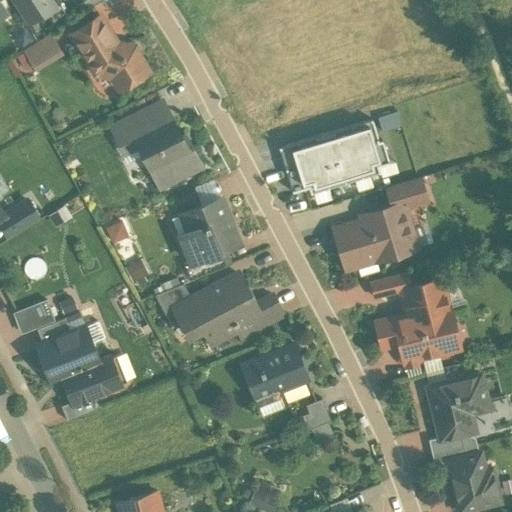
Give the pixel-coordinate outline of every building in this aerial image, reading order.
[(12,0),(26,23),(43,12),(35,0),(12,0)] [(35,0),(43,12),(56,4),(53,0),(35,0)] [(100,15),(72,33),(96,73),(102,74),(109,70),(118,85),(124,86),(146,72),(147,67),(139,54),(140,50),(136,44),(129,42),(126,44),(120,43),(117,41),(100,15)] [(143,111),(112,127),(121,144),(136,137),(135,136),(152,128),(143,111)] [(152,128),(135,136),(136,137),(161,187),(201,167),(192,148),(188,150),(172,118),(152,128)] [(292,191),(309,186),(311,192),(380,171),(378,165),(389,162),(382,139),(378,140),(372,118),(279,146),(292,191)] [(421,176),(387,186),(392,204),(402,201),(404,208),(428,200),(421,176)] [(221,198),(183,213),(190,230),(180,233),(191,260),(191,261),(220,250),(224,248),(239,242),(221,198)] [(0,201),(0,220),(9,215),(0,201)] [(392,204),(363,213),(365,219),(334,229),(346,266),(376,257),(377,260),(416,248),(404,208),(402,201),(392,204)] [(220,250),(191,261),(191,260),(184,263),(191,280),(230,264),(224,248),(220,250)] [(407,271),(372,280),(377,297),(404,290),(403,286),(411,284),(407,271)] [(192,298),(176,307),(176,308),(192,338),(207,331),(211,339),(237,325),(244,337),(267,324),(256,304),(239,273),(192,298)] [(411,284),(403,286),(404,290),(407,304),(409,305),(411,314),(410,315),(411,319),(446,311),(449,311),(448,308),(450,308),(450,306),(448,306),(445,296),(447,293),(444,281),(441,279),(441,277),(411,284)] [(184,283),(155,294),(166,314),(176,308),(176,307),(192,298),(184,283)] [(273,295),(256,304),(267,324),(284,315),(273,295)] [(44,299),(13,311),(22,333),(37,327),(53,321),(44,299)] [(446,311),(411,319),(410,315),(396,319),(394,319),(400,342),(405,361),(407,361),(406,357),(414,355),(415,356),(438,351),(441,353),(452,350),(454,347),(460,346),(459,344),(454,345),(446,311)] [(53,321),(37,327),(43,342),(71,331),(65,316),(53,321)] [(395,316),(376,320),(383,347),(400,342),(394,319),(396,319),(395,316)] [(43,342),(38,344),(52,381),(63,377),(63,376),(100,361),(85,325),(71,331),(43,342)] [(294,343),(242,363),(257,400),(279,392),(309,380),(294,343)] [(100,361),(63,376),(63,377),(73,400),(73,402),(90,395),(117,384),(107,358),(100,361)] [(480,374),(429,386),(441,436),(429,439),(430,440),(460,433),(465,432),(465,431),(462,419),(468,418),(465,406),(487,401),(480,374)] [(279,392),(257,400),(263,416),(285,407),(279,392)] [(90,395),(73,402),(73,400),(62,404),(68,420),(96,409),(90,395)] [(323,398),(306,404),(310,412),(303,415),(309,429),(331,420),(323,398)] [(476,437),(465,431),(465,432),(460,433),(466,456),(448,460),(460,509),(499,500),(492,468),(485,469),(480,452),(479,452),(476,437)] [(460,433),(430,440),(435,463),(448,460),(466,456),(460,433)] [(254,490),(249,502),(272,511),(277,500),(272,498),(276,487),(262,481),(258,492),(254,490)] [(162,511),(157,490),(118,500),(120,511),(162,511)]
